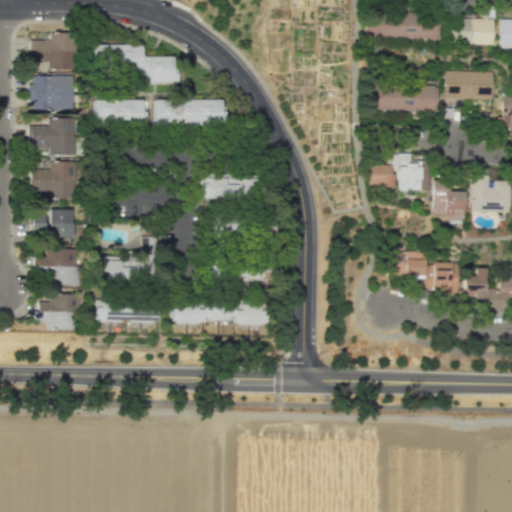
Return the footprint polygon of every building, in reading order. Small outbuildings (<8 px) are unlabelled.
[(430,13),(430,38),(368,37),(368,30),(365,30),(365,12),(430,13)] [(460,18),(484,18),(484,20),(492,21),(491,45),(449,44),(450,23),(460,23),(460,18)] [(498,19),(511,19),(511,48),(497,48),(498,19)] [(70,69),(70,32),(46,32),(46,39),(26,39),(26,61),(46,61),(46,68),(70,69)] [(91,40),(139,40),(139,52),(175,52),(174,79),(143,79),(142,67),(91,67),(91,40)] [(490,71),(489,99),(441,98),(442,70),(490,71)] [(27,74),(27,104),(34,104),(34,111),(69,111),(70,75),(27,74)] [(367,84),(436,85),(435,110),(366,109),(367,84)] [(89,95),(142,95),(142,122),(89,122),(89,95)] [(152,95),(221,96),(220,124),(152,123),(152,95)] [(511,97),(511,128),(506,128),(507,135),(496,135),(496,116),(501,116),(501,98),(511,97)] [(27,134),(25,134),(25,123),(45,123),(45,115),(71,115),(71,133),(27,134)] [(27,134),(27,145),(47,145),(47,152),(73,152),(72,133),(71,133),(27,134)] [(27,176),(28,166),(47,166),(48,159),(73,159),(73,177),(71,177),(27,176)] [(417,189),(418,167),(410,167),(411,164),(405,163),(405,166),(398,165),(397,189),(417,189)] [(387,164),(387,173),(389,173),(389,186),(378,186),(378,184),(367,184),(367,164),(387,164)] [(196,173),(262,174),(262,203),(195,202),(196,173)] [(486,174),(468,174),(468,210),(507,211),(508,181),(491,180),(491,186),(485,186),(486,174)] [(26,176),(27,187),(46,188),(46,195),(71,196),(71,177),(27,176),(26,176)] [(460,218),(461,191),(447,191),(447,179),(429,178),(428,214),(446,215),(446,218),(460,218)] [(45,206),(45,220),(47,220),(68,219),(68,206),(45,206)] [(208,215),(272,216),(272,244),(207,244),(208,215)] [(47,220),(47,233),(70,233),(70,219),(68,219),(47,220)] [(136,231),(154,231),(154,255),(137,255),(136,231)] [(31,263),(35,263),(73,264),(73,246),(43,246),(43,254),(31,254),(31,263)] [(423,251),(423,276),(390,275),(391,251),(423,251)] [(267,255),(266,285),(205,284),(206,254),(267,255)] [(149,258),(149,281),(92,282),(91,259),(149,258)] [(35,263),(35,274),(47,274),(47,281),(76,282),(76,264),(73,264),(35,263)] [(431,263),(431,291),(457,291),(457,263),(431,263)] [(485,270),(484,302),(472,301),(473,295),(461,294),(461,277),(475,277),(475,270),(485,270)] [(511,271),(496,271),(496,295),(511,295),(511,271)] [(35,308),(72,309),(76,309),(76,291),(47,291),(46,299),(35,299),(35,308)] [(92,297),(156,297),(156,325),(92,325),(92,297)] [(172,300),(265,300),(265,329),(172,329),(172,300)] [(35,308),(31,308),(32,319),(43,319),(43,327),(72,327),(72,309),(35,308)]
